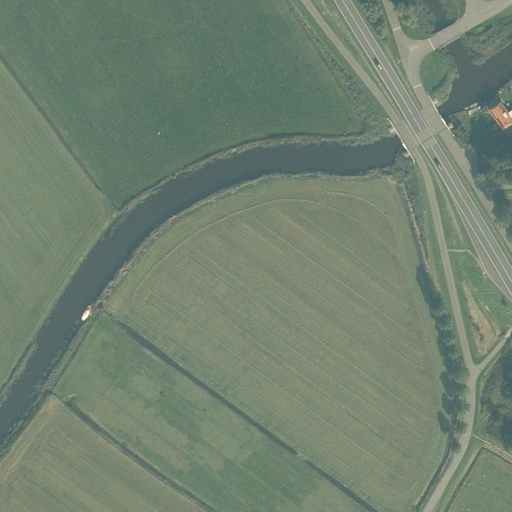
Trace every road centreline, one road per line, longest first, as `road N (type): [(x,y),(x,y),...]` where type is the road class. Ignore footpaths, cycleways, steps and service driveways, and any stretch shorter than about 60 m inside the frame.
road 1 (unclassified): [(426,511),(460,446),(470,398),(428,182),(398,124),(304,0)]
road 2 (trunk): [(511,281),(341,0)]
road 3 (tertiary): [(511,242),(420,94),(404,54)]
